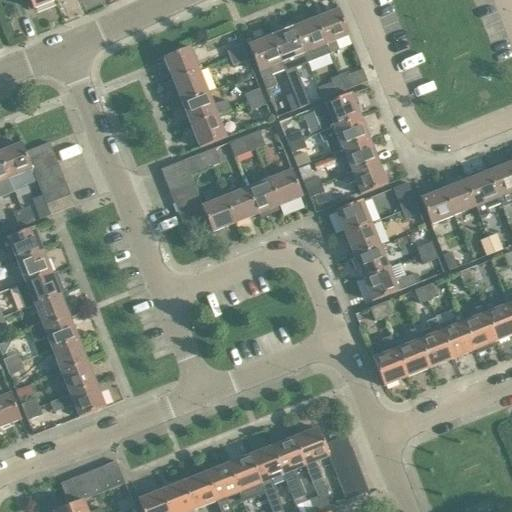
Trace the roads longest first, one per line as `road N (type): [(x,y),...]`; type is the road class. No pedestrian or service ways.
road 1 (residential): [(69,44),(164,286)]
road 2 (residential): [(164,286),(298,233),(337,337)]
road 3 (residential): [(359,0),(410,122),(430,144),(447,147),(511,120)]
road 4 (residential): [(0,473),(203,387)]
road 5 (residential): [(378,439),(511,386)]
road 6 (residential): [(203,387),(337,337)]
